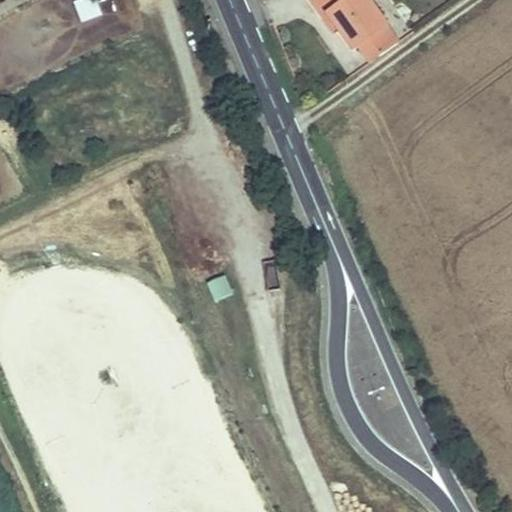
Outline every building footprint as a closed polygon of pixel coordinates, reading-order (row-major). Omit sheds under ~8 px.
[(79,23),(102,17),(97,0),(78,0),(74,1),(79,23)] [(329,10),(338,23),(353,45),(358,41),(367,35),(380,53),(399,40),(370,0),(314,0),(324,13),(329,10)] [(329,10),(324,13),(333,26),(338,23),(329,10)] [(367,35),(358,41),(371,60),(380,53),(367,35)] [(227,278),(206,283),(211,304),(232,299),(227,278)]
